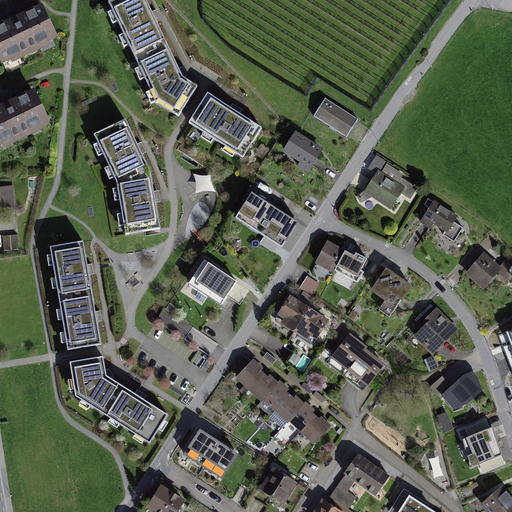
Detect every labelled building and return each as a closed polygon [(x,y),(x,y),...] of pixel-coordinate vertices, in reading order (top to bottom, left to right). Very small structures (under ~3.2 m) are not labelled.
[(180,117),(199,87),(183,79),(181,74),(153,16),(145,0),(117,0),(110,4),(158,103),(180,117)] [(39,8),(0,26),(0,50),(6,62),(54,39),(39,8)] [(33,91),(0,105),(0,148),(49,126),(33,91)] [(239,114),(210,96),(192,125),(246,159),(264,130),(239,114)] [(327,101),(315,121),(347,141),(359,122),(327,101)] [(94,139),(117,185),(126,237),(162,231),(156,199),(152,174),(141,152),(126,123),(94,139)] [(296,136),(283,158),(313,175),(326,154),(296,136)] [(195,191),(212,191),(212,174),(195,175),(195,191)] [(406,191),(379,174),(364,196),(391,213),(406,191)] [(252,198),(236,224),(283,253),(299,227),(252,198)] [(460,221),(434,204),(421,225),(446,242),(460,221)] [(82,243),(49,249),(68,353),(101,347),(95,317),(87,270),(82,243)] [(327,246),(316,270),(352,286),(362,262),(351,257),(336,250),(327,246)] [(485,259),(466,279),(485,296),(504,276),(485,259)] [(205,265),(188,291),(221,312),(238,286),(205,265)] [(295,290),(307,300),(320,284),(309,274),(295,290)] [(414,291),(389,275),(372,300),(385,308),(380,316),(392,324),(414,291)] [(292,304),(277,326),(310,349),(325,327),(292,304)] [(433,360),(459,335),(441,316),(415,341),(433,360)] [(391,364),(352,334),(332,360),(371,390),(391,364)] [(298,366),(303,357),(294,351),(288,360),(298,366)] [(104,358),(70,364),(75,397),(150,442),(167,414),(141,397),(107,376),(104,358)] [(252,365),(236,383),(288,427),(304,409),(296,402),(286,394),(272,382),(260,372),(252,365)] [(470,374),(442,401),(457,418),(486,390),(470,374)] [(306,411),(291,429),(315,450),(330,432),(306,411)] [(484,429),(465,446),(487,470),(506,453),(484,429)] [(210,470),(225,443),(201,430),(187,457),(210,470)] [(394,475),(361,454),(347,476),(380,497),(394,475)] [(298,486),(273,474),(261,497),(285,510),(298,486)] [(348,511),(358,497),(340,486),(328,504),(334,508),(340,511),(348,511)] [(162,489),(148,510),(151,511),(180,511),(186,505),(162,489)] [(511,511),(511,499),(503,490),(481,510),(483,511),(511,511)] [(391,511),(427,511),(416,505),(402,496),(391,511)]
